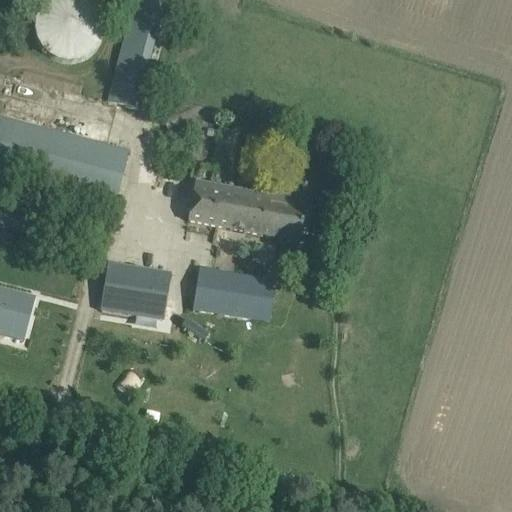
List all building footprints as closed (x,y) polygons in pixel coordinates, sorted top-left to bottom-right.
[(34,22),(33,32),(35,42),(40,51),(47,58),(56,63),(66,66),(76,65),(85,61),(93,55),(100,47),(103,38),(104,28),(102,18),(97,9),(90,2),(86,0),(49,0),(44,5),(37,13),(34,22)] [(133,0),(107,104),(136,112),(164,0),(133,0)] [(0,179),(12,183),(101,206),(113,210),(127,154),(105,148),(105,146),(0,118),(0,179)] [(269,198),(194,184),(187,224),(298,245),(304,213),(268,207),(269,198)] [(108,266),(100,313),(132,319),(133,314),(163,318),(170,275),(168,275),(165,295),(106,286),(109,266),(108,266)] [(199,272),(192,312),(208,315),(216,316),(267,325),(273,284),(270,284),(199,272)] [(0,290),(0,332),(13,336),(19,313),(25,314),(29,298),(0,290)]
